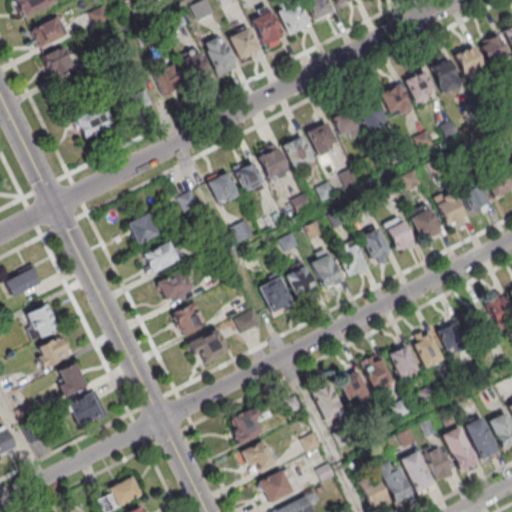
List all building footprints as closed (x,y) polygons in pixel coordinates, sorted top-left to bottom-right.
[(274,10),(293,0),(307,27),(288,37),(274,10)] [(299,0),(323,0),(330,13),(311,23),(299,0)] [(330,0),(350,0),(335,8),(330,0)] [(87,14),(100,7),(107,21),(93,27),(87,14)] [(165,19),(178,12),(185,26),(172,32),(165,19)] [(248,22),(267,12),(281,39),(262,49),(248,22)] [(34,46),(61,38),(55,18),(28,26),(34,46)] [(511,56),(501,34),(511,28),(511,56)] [(226,39),(246,30),(257,51),(237,61),(226,39)] [(486,66),(506,59),(497,34),(477,41),(486,66)] [(101,44),(115,37),(121,51),(108,57),(101,44)] [(203,52),(222,43),(236,69),(217,79),(203,52)] [(71,68),(61,46),(40,56),(51,78),(71,68)] [(452,58),(471,48),(484,73),(465,83),(452,58)] [(176,58),(195,49),(208,76),(190,85),(176,58)] [(427,71),(446,61),(458,86),(439,95),(427,71)] [(180,87),(169,66),(150,76),(161,97),(180,87)] [(402,83),(421,74),(434,98),(415,108),(402,83)] [(378,95),(397,86),(409,110),(390,120),(378,95)] [(151,102),(141,87),(125,97),(135,112),(151,102)] [(363,130),(383,123),(373,95),(354,102),(363,130)] [(70,116),(79,140),(111,127),(102,104),(70,116)] [(328,113),(334,137),(355,131),(349,108),(328,113)] [(438,127),(451,120),(458,133),(445,140),(438,127)] [(304,134),(323,125),(335,149),(316,159),(304,134)] [(412,139),(425,132),(432,145),(419,152),(412,139)] [(280,147),(299,138),(312,162),(293,172),(280,147)] [(387,152),(400,145),(406,158),(393,165),(387,152)] [(443,156),(456,150),(463,163),(450,169),(443,156)] [(511,156),(510,157),(511,161),(511,165),(484,177),(493,196),(511,188),(511,186),(511,184),(511,156)] [(426,166),(439,159),(445,172),(432,179),(426,166)] [(337,176),(350,170),(357,183),(344,189),(337,176)] [(401,178),(414,171),(420,184),(407,191),(401,178)] [(215,207),(236,198),(225,173),(204,182),(215,207)] [(314,189),(327,182),(334,196),(321,202),(314,189)] [(467,212),(486,204),(477,183),(458,191),(467,212)] [(376,191),(389,185),(395,198),(382,204),(376,191)] [(445,228),(463,219),(449,191),(431,200),(445,228)] [(177,198),(190,192),(196,205),(183,211),(177,198)] [(291,203),(304,197),(310,210),(297,216),(291,203)] [(352,203),(365,197),(372,210),(359,216),(352,203)] [(439,231),(425,203),(406,213),(419,241),(439,231)] [(327,216),(340,209),(346,222),(333,229),(327,216)] [(126,225),(145,216),(155,236),(136,246),(126,225)] [(399,216),(380,226),(392,252),(412,243),(399,216)] [(303,228),(316,222),(322,235),(309,241),(303,228)] [(229,229),(242,223),(249,236),(236,242),(229,229)] [(370,265),(387,257),(375,228),(357,236),(370,265)] [(201,239),(214,233),(220,246),(207,252),(201,239)] [(278,241),(291,235),(297,248),(284,254),(278,241)] [(347,278),(365,268),(349,239),(331,249),(347,278)] [(141,257),(166,244),(175,261),(150,274),(141,257)] [(320,289),(338,280),(324,250),(305,258),(320,289)] [(293,298),(313,288),(300,262),(280,273),(293,298)] [(9,296),(38,283),(30,266),(1,278),(9,296)] [(155,284),(178,273),(187,291),(164,302),(155,284)] [(255,283),(267,316),(289,308),(278,276),(255,283)] [(511,319),(511,312),(495,291),(479,303),(500,329),(511,319)] [(170,316),(193,305),(202,323),(179,334),(170,316)] [(52,333),(49,306),(25,309),(28,336),(52,333)] [(258,324),(251,309),(232,319),(239,333),(258,324)] [(478,309),(445,313),(449,353),(471,351),(469,337),(482,335),(478,309)] [(185,346),(214,331),(226,354),(203,366),(198,355),(191,358),(185,346)] [(69,355),(59,336),(31,350),(41,369),(69,355)] [(442,359),(432,336),(410,345),(421,369),(442,359)] [(417,369),(402,345),(384,356),(399,380),(417,369)] [(366,389),(385,389),(384,360),(365,360),(366,389)] [(54,373),(64,395),(84,387),(74,364),(54,373)] [(347,405),(367,397),(356,370),(336,378),(347,405)] [(307,392),(322,422),(341,412),(326,383),(307,392)] [(64,407),(87,395),(99,417),(76,429),(64,407)] [(282,403),(289,416),(301,410),(294,397),(282,403)] [(15,413),(30,405),(36,418),(21,425),(15,413)] [(438,415),(445,428),(458,422),(451,409),(438,415)] [(236,448),(252,440),(251,439),(258,435),(252,422),(258,419),(254,410),(248,413),(247,412),(230,421),(235,431),(233,432),(232,436),(233,439),(232,440),(236,448)] [(487,425),(501,452),(511,447),(511,449),(511,431),(504,416),(487,425)] [(479,420),(497,455),(479,463),(462,429),(479,420)] [(420,425),(426,438),(435,434),(429,421),(420,425)] [(0,427),(0,453),(12,449),(3,426),(0,427)] [(396,436),(403,449),(415,443),(409,430),(396,436)] [(457,430),(474,464),(457,472),(439,438),(457,430)] [(239,454),(261,442),(270,460),(248,472),(239,454)] [(439,447),(453,476),(437,484),(423,456),(439,447)] [(415,454),(432,486),(415,495),(398,462),(415,454)] [(346,462),(353,476),(366,469),(359,455),(346,462)] [(375,470),(394,506),(410,497),(394,467),(389,470),(386,464),(375,470)] [(315,471),(321,483),(333,477),(327,465),(315,471)] [(279,473),(290,494),(268,506),(262,494),(259,494),(257,489),(257,486),(257,485),(279,473)] [(374,476),(390,509),(384,511),(369,511),(356,485),(374,476)] [(107,492),(130,480),(139,498),(116,509),(107,492)] [(277,511),(303,499),(309,511),(277,511)]
